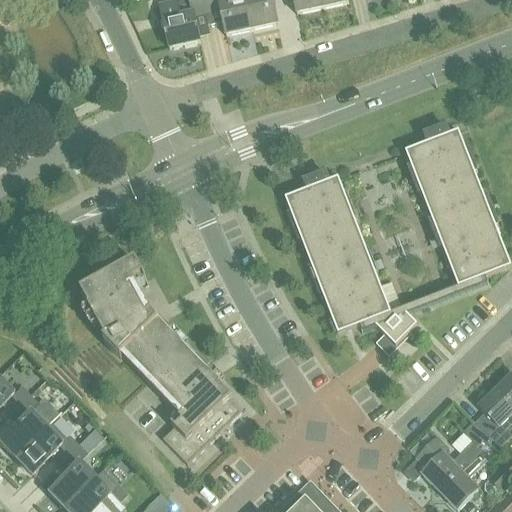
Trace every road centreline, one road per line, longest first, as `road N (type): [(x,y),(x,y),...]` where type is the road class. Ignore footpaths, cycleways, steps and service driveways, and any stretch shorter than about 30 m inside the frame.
road 1 (residential): [(150,109),(504,0)]
road 2 (residential): [(322,419),(237,288),(186,183)]
road 3 (tertiary): [(385,94),(241,133),(174,161)]
road 4 (tertiary): [(186,183),(385,94)]
road 5 (residential): [(362,467),(511,322)]
road 6 (residential): [(0,181),(150,109)]
road 7 (tertiary): [(46,235),(186,183)]
road 8 (tertiary): [(174,161),(46,235)]
road 9 (tertiary): [(385,94),(511,44)]
road 10 (residential): [(232,511),(322,419)]
road 11 (residential): [(150,109),(93,0)]
